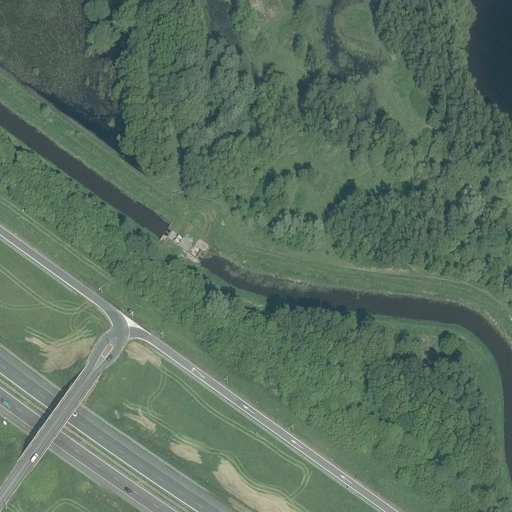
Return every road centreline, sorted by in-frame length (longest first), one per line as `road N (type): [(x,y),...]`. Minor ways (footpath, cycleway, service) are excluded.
road 1 (motorway): [(390,511),(145,335),(122,332)]
road 2 (motorway): [(213,511),(0,362)]
road 3 (motorway): [(0,395),(164,511)]
road 4 (motorway): [(122,332),(108,309),(0,230)]
road 5 (secondary): [(0,500),(92,372)]
